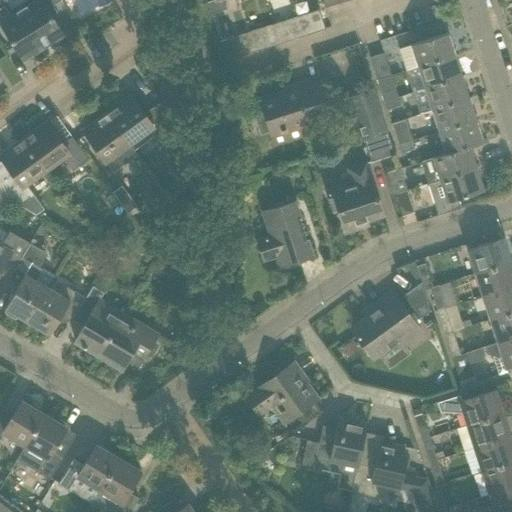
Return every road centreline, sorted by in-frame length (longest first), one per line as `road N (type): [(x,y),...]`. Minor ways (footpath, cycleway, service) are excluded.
road 1 (residential): [(289,318),(375,252),(511,207)]
road 2 (residential): [(401,0),(355,16),(360,34),(209,76)]
road 3 (residential): [(170,401),(145,418),(124,415),(0,347)]
road 4 (residential): [(0,125),(149,25)]
road 5 (residential): [(289,318),(345,396),(400,407)]
road 6 (residential): [(170,401),(289,318)]
road 7 (residential): [(245,511),(170,401)]
road 8 (residential): [(511,123),(474,0)]
